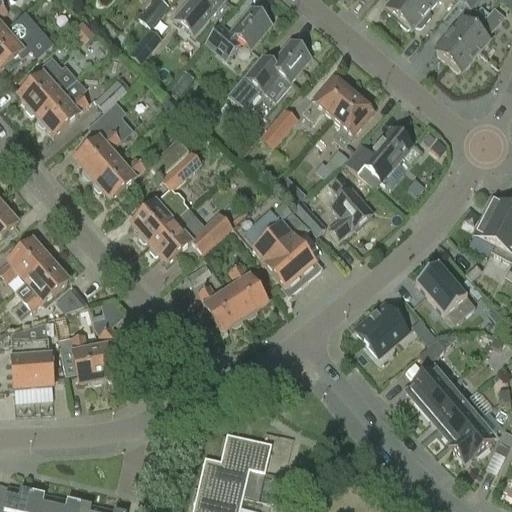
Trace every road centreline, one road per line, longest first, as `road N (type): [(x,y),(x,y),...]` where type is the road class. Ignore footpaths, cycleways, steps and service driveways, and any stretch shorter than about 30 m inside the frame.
road 1 (residential): [(196,391),(0,143)]
road 2 (residential): [(306,341),(443,216),(484,148)]
road 3 (residential): [(484,148),(302,0)]
road 4 (residential): [(456,511),(379,441),(306,341)]
road 5 (residential): [(0,442),(129,429),(180,407),(196,391)]
road 6 (residential): [(196,391),(227,386),(306,341)]
